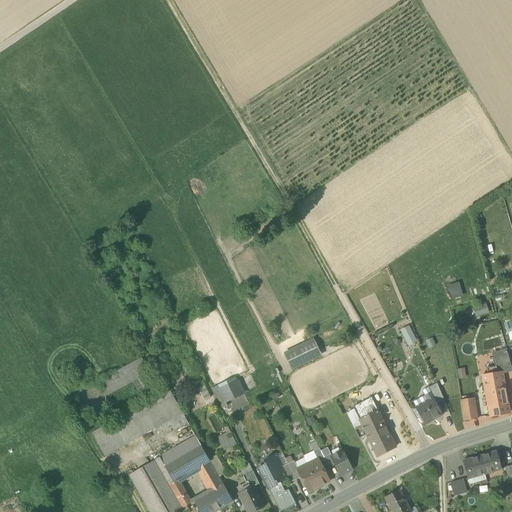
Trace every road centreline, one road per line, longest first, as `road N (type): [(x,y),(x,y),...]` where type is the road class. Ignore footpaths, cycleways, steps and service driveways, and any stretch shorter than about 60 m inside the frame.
road 1 (track): [(165,0),(440,466),(442,511)]
road 2 (secondary): [(324,511),(429,452),(511,425)]
